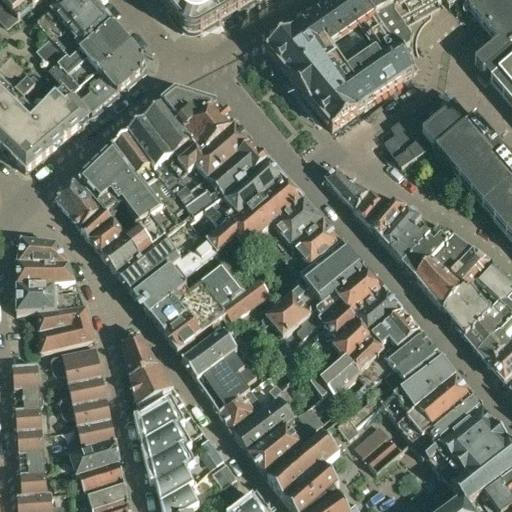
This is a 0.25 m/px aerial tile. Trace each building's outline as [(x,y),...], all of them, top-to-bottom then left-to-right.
[(5,0),(0,4),(0,23),(7,32),(20,22),(19,20),(18,22),(14,17),(28,5),(33,11),(46,0),(5,0)] [(36,56),(52,74),(66,63),(68,66),(112,28),(87,0),(69,0),(36,28),(50,44),(36,56)] [(153,0),(168,19),(184,37),(187,39),(190,40),(194,40),(198,39),(219,28),(221,27),(224,31),(278,0),(153,0)] [(462,3),(465,0),(345,0),(293,37),(292,36),(266,55),(289,81),(288,82),(309,107),(310,107),(332,135),(357,118),(414,78),(413,77),(416,75),(406,60),(412,56),(408,53),(410,44),(400,29),(444,4),(450,10),(462,3)] [(465,0),(462,3),(498,46),(474,66),(483,76),(484,75),(490,83),(490,84),(511,109),(511,167),(474,122),(467,128),(453,111),(455,110),(443,97),(391,132),(396,140),(384,148),(396,164),(402,173),(425,156),(418,146),(424,141),(436,155),(435,155),(481,209),(511,245),(511,5),(507,0),(465,0)] [(62,93),(69,102),(70,101),(73,99),(131,50),(112,28),(68,66),(66,63),(52,74),(48,77),(62,93)] [(143,63),(131,50),(73,99),(92,120),(142,79),(143,63)] [(0,152),(25,177),(89,123),(70,101),(69,102),(62,93),(36,120),(0,84),(0,152)] [(175,98),(161,109),(184,138),(216,111),(175,98)] [(161,109),(143,124),(172,162),(173,161),(191,148),(184,138),(161,109)] [(184,138),(191,148),(195,153),(200,160),(234,131),(216,110),(216,111),(184,138)] [(143,124),(127,138),(151,170),(161,186),(173,201),(185,192),(174,176),(179,170),(178,168),(173,161),(172,162),(143,124)] [(252,150),(234,131),(200,160),(195,153),(178,168),(179,170),(174,176),(185,192),(189,198),(196,195),(252,150)] [(127,138),(112,150),(137,182),(145,193),(155,186),(157,188),(161,186),(151,170),(127,138)] [(112,150),(75,188),(92,207),(93,207),(102,216),(114,228),(126,242),(137,234),(135,232),(140,229),(141,231),(149,224),(162,215),(145,193),(137,182),(112,150)] [(268,169),(252,150),(196,195),(189,198),(185,192),(173,201),(161,186),(157,188),(155,186),(145,193),(162,215),(164,214),(178,232),(188,225),(191,230),(203,220),(223,206),(268,169)] [(284,187),(268,169),(223,206),(203,220),(206,223),(205,225),(209,229),(210,228),(218,237),(284,187)] [(325,185),(340,202),(355,218),(369,199),(370,197),(371,197),(371,196),(357,187),(355,191),(335,176),(325,185)] [(186,283),(216,259),(236,244),(245,254),(265,237),(272,232),(303,208),(284,187),(218,237),(175,269),(186,283)] [(56,207),(73,226),(92,207),(75,188),(56,207)] [(391,209),(369,199),(355,218),(371,235),(391,209)] [(274,254),(280,262),(323,230),(305,211),(308,208),(306,206),(303,208),(272,232),(265,237),(277,250),(274,254)] [(93,207),(92,207),(73,226),(80,236),(102,216),(93,207)] [(406,216),(392,208),(371,235),(382,247),(406,216)] [(104,264),(117,280),(164,243),(178,232),(164,214),(162,215),(149,224),(141,231),(140,229),(135,232),(137,234),(126,242),(102,261),(104,264)] [(80,236),(88,245),(89,247),(114,228),(102,216),(80,236)] [(420,224),(406,216),(382,247),(390,255),(420,224)] [(117,280),(134,302),(169,273),(175,269),(218,237),(210,228),(209,229),(205,225),(206,223),(203,220),(191,230),(188,225),(178,232),(164,243),(117,280)] [(390,255),(403,270),(435,232),(420,224),(390,255)] [(89,247),(102,261),(126,242),(114,228),(89,247)] [(280,262),(298,289),(311,278),(343,251),(323,230),(280,262)] [(415,284),(431,266),(451,241),(435,232),(403,270),(414,282),(415,284)] [(455,243),(451,241),(431,266),(446,281),(447,282),(471,255),(455,243)] [(21,245),(17,266),(67,268),(56,249),(46,248),(47,245),(37,243),(36,247),(21,245)] [(282,342),(315,314),(321,310),(321,311),(334,300),(363,275),(343,251),(311,278),(298,289),(297,290),(299,292),(265,322),(266,323),(261,327),(266,333),(271,329),(282,342)] [(491,269),(471,255),(447,282),(461,297),(472,286),(491,269)] [(17,268),(17,288),(75,289),(67,269),(67,268),(17,266),(17,268)] [(415,284),(433,304),(442,316),(461,297),(447,282),(446,281),(431,266),(415,284)] [(223,313),(248,294),(244,290),(226,268),(195,292),(200,298),(207,293),(223,313)] [(511,288),(491,269),(472,286),(498,309),(500,311),(505,307),(507,305),(511,300),(511,288)] [(134,302),(150,322),(172,306),(186,320),(200,339),(226,321),(222,315),(223,313),(207,293),(200,298),(195,292),(189,298),(169,273),(134,302)] [(326,354),(331,350),(337,345),(336,345),(359,328),(354,322),(382,296),(363,275),(334,300),(321,311),(321,310),(315,314),(321,321),(317,324),(324,331),(323,332),(325,333),(314,344),(326,354)] [(484,323),(498,309),(472,286),(461,297),(442,316),(464,343),(484,323)] [(55,292),(75,290),(75,289),(17,288),(17,320),(37,319),(84,313),(78,299),(56,301),(55,292)] [(249,293),(248,294),(223,313),(222,315),(226,321),(226,320),(230,326),(259,307),(249,293)] [(343,366),(320,387),(317,383),(310,388),(322,404),(329,398),(334,404),(357,384),(384,359),(373,344),(401,318),(382,296),(354,322),(359,328),(336,345),(337,345),(331,350),(343,366)] [(150,322),(163,338),(186,320),(172,306),(150,322)] [(498,309),(484,323),(464,343),(488,371),(511,348),(511,315),(505,307),(500,311),(498,309)] [(37,319),(40,358),(94,346),(86,313),(84,313),(37,319)] [(419,339),(401,318),(373,344),(384,359),(388,363),(396,356),(398,358),(419,339)] [(201,340),(200,339),(186,320),(163,338),(177,358),(201,340)] [(195,382),(218,417),(242,401),(249,396),(245,390),(256,381),(243,364),(239,367),(234,359),(237,356),(222,338),(215,341),(182,366),(195,382)] [(430,352),(419,339),(398,358),(396,356),(388,363),(384,359),(357,384),(369,397),(383,385),(384,385),(405,368),(407,370),(430,352)] [(122,349),(136,411),(175,395),(158,370),(140,340),(122,349)] [(287,366),(296,360),(287,348),(278,356),(287,366)] [(511,348),(488,371),(503,388),(511,380),(511,348)] [(356,432),(381,413),(381,412),(440,364),(430,352),(407,370),(405,368),(384,385),(389,391),(373,402),(374,403),(349,423),(356,432)] [(65,380),(68,390),(102,384),(95,354),(53,363),(51,366),(54,380),(57,382),(65,380)] [(381,412),(381,413),(388,421),(396,431),(395,432),(412,449),(422,441),(407,423),(456,384),(440,364),(381,412)] [(12,372),(15,403),(40,401),(37,371),(12,372)] [(511,380),(503,388),(511,398),(511,380)] [(59,408),(60,411),(105,402),(102,384),(68,390),(70,402),(62,404),(59,408)] [(422,441),(428,436),(428,437),(471,402),(456,384),(407,423),(422,441)] [(269,395),(274,401),(281,395),(276,389),(269,395)] [(183,408),(175,395),(136,411),(144,446),(173,430),(178,427),(170,415),(183,408)] [(15,403),(17,437),(42,434),(40,401),(15,403)] [(218,417),(232,437),(255,419),(242,401),(218,417)] [(74,422),(76,430),(110,423),(105,402),(60,411),(62,422),(66,424),(74,422)] [(439,443),(442,448),(482,415),(471,402),(428,437),(432,441),(430,442),(434,447),(439,443)] [(248,459),(284,431),(294,424),(279,405),(234,440),(248,459)] [(310,412),(296,422),(309,439),(324,428),(310,412)] [(442,448),(425,462),(451,493),(460,505),(465,510),(468,508),(483,498),(511,475),(511,451),(482,415),(442,448)] [(70,457),(81,455),(115,447),(110,423),(76,430),(79,445),(71,446),(69,449),(70,457)] [(356,432),(349,423),(338,432),(348,445),(359,437),(356,432)] [(183,448),(173,430),(144,446),(150,468),(178,451),(183,448)] [(248,459),(265,481),(299,450),(284,431),(248,459)] [(363,464),(388,442),(379,431),(354,453),(363,464)] [(17,437),(19,469),(44,467),(42,434),(17,437)] [(267,484),(288,511),(314,511),(334,495),(338,491),(323,472),(338,459),(320,438),(302,453),(267,484)] [(201,448),(206,455),(213,451),(208,443),(201,448)] [(70,462),(76,481),(78,481),(78,483),(81,482),(119,470),(115,447),(81,455),(82,458),(70,462)] [(369,469),(378,479),(402,457),(394,447),(369,469)] [(188,468),(178,451),(150,468),(155,488),(183,472),(188,468)] [(206,455),(211,462),(218,458),(213,451),(206,455)] [(216,470),(223,465),(218,458),(211,462),(216,470)] [(19,469),(21,501),(47,500),(44,467),(19,469)] [(231,476),(226,469),(219,474),(224,481),(231,476)] [(78,483),(84,499),(87,499),(88,500),(123,487),(119,470),(81,482),(78,483)] [(193,489),(183,472),(155,488),(160,509),(188,492),(193,489)] [(224,481),(219,474),(212,478),(217,486),(224,481)] [(511,511),(511,475),(483,498),(492,511),(511,511)] [(236,483),(231,476),(224,481),(229,488),(236,483)] [(223,493),(229,488),(224,481),(217,486),(223,493)] [(88,500),(91,511),(111,511),(126,506),(123,487),(88,500)] [(234,488),(236,505),(249,503),(247,487),(234,488)] [(194,511),(199,510),(188,492),(160,509),(160,511),(194,511)] [(314,511),(344,511),(334,495),(314,511)] [(51,499),(47,500),(21,501),(21,502),(17,502),(17,511),(62,511),(61,511),(53,511),(51,499)]
